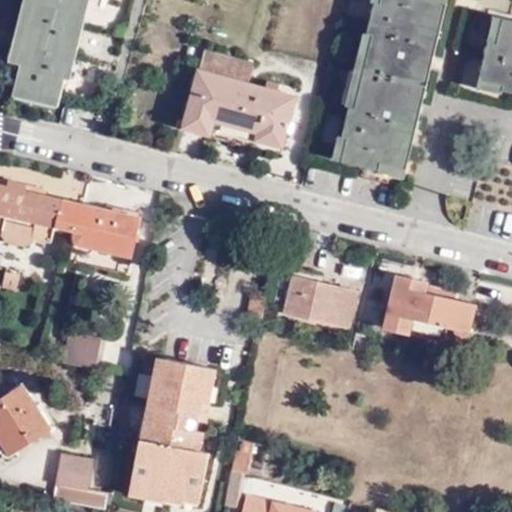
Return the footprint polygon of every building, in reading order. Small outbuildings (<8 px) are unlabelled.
[(25,0),(10,62),(19,64),(34,0),(25,0)] [(66,78),(85,0),(34,0),(19,64),(21,64),(13,96),(59,108),(66,78)] [(85,0),(66,78),(72,80),(91,0),(85,0)] [(381,0),(381,4),(375,2),(367,34),(373,35),(364,71),(355,108),(350,107),(343,137),(348,138),(342,162),(380,171),(382,163),(408,170),(447,4),(432,0),(381,0)] [(488,42),(489,42),(497,44),(503,18),(494,16),(488,42)] [(489,42),(480,80),(504,86),(502,91),(511,93),(511,20),(503,18),(497,44),(489,42)] [(373,35),(367,34),(364,33),(355,69),(364,71),(373,35)] [(258,133),(257,141),(283,148),(297,97),(249,84),(255,63),(205,49),(183,129),(211,137),(215,122),(258,133)] [(355,108),(364,71),(355,69),(346,106),(350,107),(355,108)] [(504,86),(480,80),(478,88),(501,94),(502,91),(504,86)] [(254,148),(257,141),(258,133),(215,122),(211,137),(254,148)] [(333,160),(342,162),(348,138),(343,137),(339,136),(333,160)] [(405,178),(408,170),(382,163),(380,171),(380,172),(405,178)] [(55,226),(61,199),(46,196),(26,192),(27,184),(0,178),(0,229),(4,231),(34,238),(51,242),(55,226)] [(48,189),(27,184),(26,192),(46,196),(48,189)] [(75,239),(75,241),(76,243),(78,245),(81,246),(132,258),(141,218),(61,199),(55,226),(74,231),(74,233),(74,235),(74,237),(75,239)] [(4,231),(2,237),(6,243),(26,248),(32,244),(34,238),(4,231)] [(6,273),(3,289),(17,292),(21,276),(6,273)] [(414,320),(470,334),(477,305),(427,293),(429,282),(397,275),(383,329),(410,335),(414,320)] [(359,292),(294,276),(285,313),(350,330),(359,292)] [(247,317),(262,320),(267,297),(252,294),(247,317)] [(64,363),(95,369),(101,338),(71,331),(64,363)] [(217,368),(157,357),(130,496),(165,503),(166,501),(184,504),(185,500),(201,504),(211,453),(201,451),(205,433),(198,431),(203,403),(210,405),(217,368)] [(51,429),(23,386),(0,400),(0,439),(10,455),(51,429)] [(106,510),(109,493),(89,490),(94,460),(62,453),(54,501),(106,510)] [(236,503),(242,473),(232,471),(226,502),(236,503)] [(314,511),(249,495),(244,511),(314,511)]
